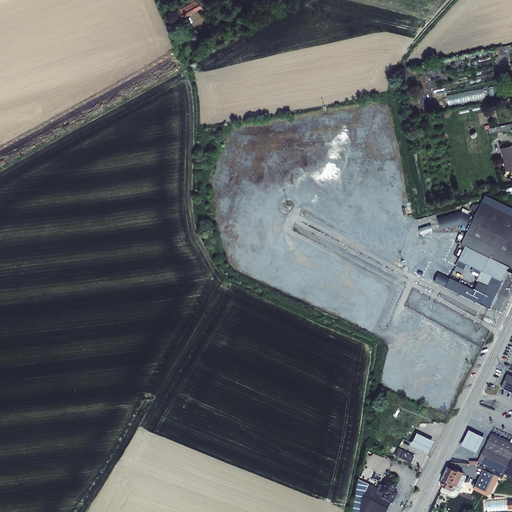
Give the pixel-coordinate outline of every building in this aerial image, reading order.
[(201,9),(198,2),(197,0),(180,10),(177,5),(176,5),(174,2),(171,3),(177,13),(178,13),(182,20),(201,9)] [(198,2),(201,9),(202,10),(206,8),(201,0),(198,2)] [(499,57),(495,57),(497,64),(500,63),(501,67),(511,65),(507,46),(497,48),(499,57)] [(447,104),(487,97),(486,88),(446,95),(447,104)] [(511,123),(488,129),(489,134),(511,129),(511,123)] [(511,148),(511,146),(501,149),(505,172),(511,170),(511,148)] [(438,273),(434,281),(442,285),(445,287),(445,288),(489,309),(491,304),(493,305),(497,297),(496,297),(498,294),(496,293),(507,271),(511,274),(511,273),(511,210),(484,197),(482,200),(474,218),(468,215),(460,211),(437,219),(440,230),(460,224),(463,225),(461,229),(467,232),(461,244),(465,246),(458,260),(455,265),(464,270),(466,264),(473,268),(472,271),(473,272),(472,274),(478,277),(476,281),(478,282),(474,290),(449,279),(446,277),(438,273)] [(421,234),(433,231),(432,225),(419,228),(421,234)] [(511,376),(508,374),(501,388),(511,393),(511,376)] [(487,439),(467,430),(459,445),(479,455),(487,439)] [(412,444),(429,453),(435,441),(417,433),(412,444)] [(491,434),(478,461),(505,474),(511,477),(511,438),(510,443),(491,434)] [(398,449),(394,455),(410,463),(414,456),(398,449)] [(443,481),(440,486),(452,492),(455,486),(457,487),(463,473),(459,471),(458,472),(448,468),(442,480),(443,481)] [(483,470),(473,490),(487,496),(491,494),(499,477),(483,470)] [(380,497),(391,502),(392,503),(398,491),(394,490),(398,482),(386,476),(382,485),(378,492),(382,494),(380,497)] [(378,492),(382,485),(380,484),(378,488),(375,487),(376,483),(373,482),(371,485),(369,484),(361,499),(356,499),(354,511),(353,511),(385,511),(391,502),(380,497),(382,494),(378,492)] [(511,499),(488,501),(485,504),(485,508),(488,510),(511,509),(511,499)]
